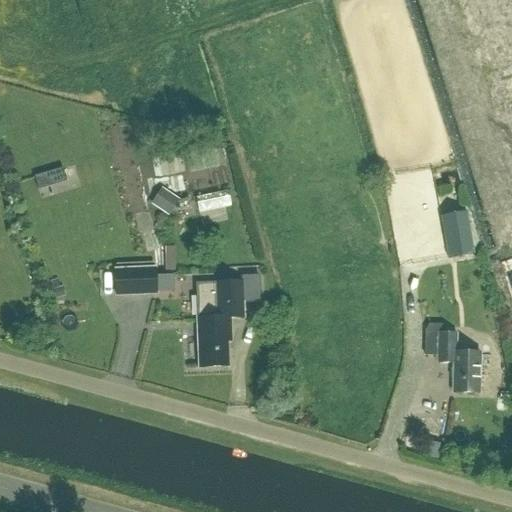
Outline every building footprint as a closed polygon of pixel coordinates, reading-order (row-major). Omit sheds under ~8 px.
[(43,176),(34,179),(37,190),(47,187),(43,176)] [(477,255),(469,213),(443,218),(450,260),(477,255)] [(155,271),(115,272),(116,296),(116,297),(156,296),(156,295),(155,271)] [(196,285),(197,320),(229,319),(229,320),(244,320),(243,304),(259,303),(258,277),(242,278),(242,283),(196,285)] [(229,320),(229,319),(197,320),(199,369),(227,368),(226,343),(230,343),(229,320)] [(453,365),(452,394),(479,395),(480,354),(456,354),(456,336),(438,335),(438,325),(426,325),(425,356),(437,356),(437,364),(453,365)]
